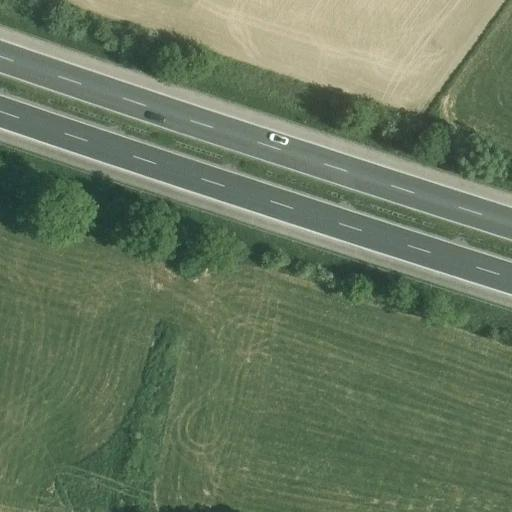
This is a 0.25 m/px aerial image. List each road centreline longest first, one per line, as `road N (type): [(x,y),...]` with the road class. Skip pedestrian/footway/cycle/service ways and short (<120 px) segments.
road 1 (motorway): [(511,223),(0,51)]
road 2 (motorway): [(0,126),(511,291)]
